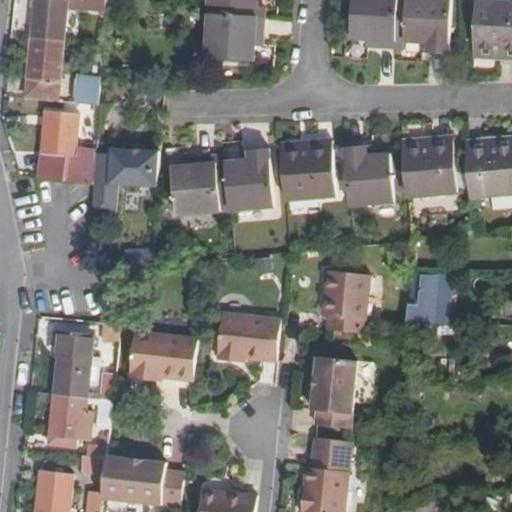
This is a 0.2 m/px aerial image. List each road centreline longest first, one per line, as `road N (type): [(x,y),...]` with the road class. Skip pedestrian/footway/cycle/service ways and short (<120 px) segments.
road 1 (residential): [(0,491),(14,332),(0,232)]
road 2 (residential): [(314,104),(511,97)]
road 3 (residential): [(182,108),(314,104)]
